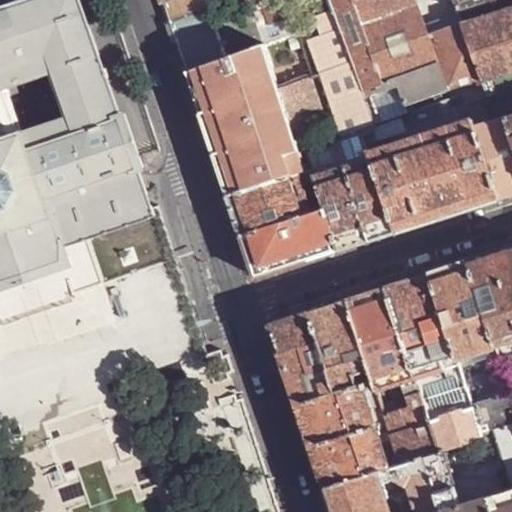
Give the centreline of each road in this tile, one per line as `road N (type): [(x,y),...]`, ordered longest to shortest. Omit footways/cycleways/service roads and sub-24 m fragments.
road 1 (tertiary): [(138,0),(241,308)]
road 2 (residential): [(511,214),(241,308)]
road 3 (tertiary): [(241,308),(308,511)]
road 4 (unknown): [(0,389),(173,335)]
